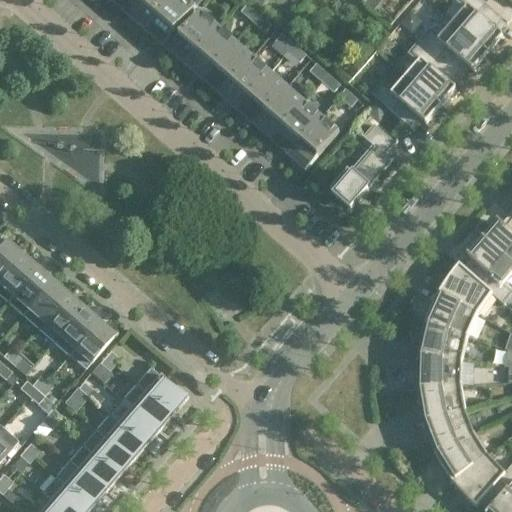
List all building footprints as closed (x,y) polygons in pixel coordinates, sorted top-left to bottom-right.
[(115,0),(131,13),(131,14),(142,0),(115,0)] [(149,29),(173,0),(142,0),(131,14),(131,13),(127,17),(137,26),(141,22),(148,28),(149,29)] [(148,28),(144,32),(155,41),(158,37),(166,44),(194,11),(203,2),(200,0),(173,0),(149,29),(148,28)] [(466,9),(452,25),(487,55),(502,38),(495,31),(503,21),(478,0),(458,0),(457,1),(466,9)] [(248,5),(242,13),(254,23),(260,16),(248,5)] [(217,31),(199,15),(167,52),(177,61),(181,57),(188,63),(217,31)] [(266,34),(272,26),(260,16),(254,23),(266,34)] [(472,72),(487,55),(452,25),(439,41),(429,33),(420,44),(456,75),(464,66),(472,72)] [(234,46),(217,31),(188,63),(184,67),(195,76),(198,72),(206,78),(234,46)] [(276,43),(288,53),(295,46),(283,35),(276,43)] [(448,85),(456,75),(420,44),(411,55),(420,63),(406,78),(440,109),(456,91),(448,85)] [(206,78),(222,93),(223,93),(251,61),(234,46),(206,78)] [(307,56),(295,46),(288,53),(300,64),(307,56)] [(222,93),(219,97),(229,106),(233,102),(239,108),(240,108),(268,76),(251,61),(223,93),(222,93)] [(310,73),(322,83),(329,76),(317,65),(310,73)] [(239,108),(236,112),(246,121),(250,117),(257,123),(285,91),(268,76),(240,108),(239,108)] [(341,86),(329,76),(322,83),(334,94),(341,86)] [(425,126),(440,109),(406,78),(392,94),(383,86),(373,98),(409,129),(418,119),(425,126)] [(359,101),(346,90),(340,98),(352,109),(359,101)] [(257,123),(253,127),(263,136),(267,132),(274,138),(303,106),(285,91),(257,123)] [(274,138),(270,142),(281,151),(284,147),(291,153),(292,153),(320,121),(303,106),(274,138)] [(291,153),(288,157),(298,166),(301,162),(309,169),(338,136),(320,121),(292,153),(291,153)] [(367,191),(392,163),(385,157),(395,145),(373,127),(363,139),(374,149),(351,177),(348,174),(331,194),(351,212),(368,192),(367,191)] [(497,223),(483,240),(511,265),(511,221),(505,230),(497,223)] [(467,273),(467,274),(492,296),(503,305),(511,294),(511,293),(503,286),(511,276),(511,265),(483,240),(467,258),(475,264),(467,273)] [(4,244),(0,248),(0,280),(20,258),(4,244)] [(0,298),(7,305),(12,299),(36,271),(20,258),(0,280),(0,298)] [(492,296),(467,274),(467,273),(460,267),(456,271),(452,276),(449,280),(446,285),(442,290),(440,295),(478,317),(492,296)] [(36,271),(12,299),(7,305),(22,318),(51,285),(36,271)] [(38,332),(43,326),(67,298),(51,285),(22,318),(38,332)] [(428,320),(426,325),(467,339),(478,317),(440,295),(437,300),(434,305),(432,310),(430,315),(428,320)] [(53,345),(59,339),(82,312),(67,298),(43,326),(38,332),(53,345)] [(69,359),(74,353),(98,325),(82,312),(59,339),(53,345),(69,359)] [(98,325),(74,353),(69,359),(84,372),(113,339),(98,325)] [(467,339),(426,325),(424,331),(423,336),(421,342),(420,347),(419,353),(418,358),(462,364),(462,363),(467,339)] [(3,359),(9,365),(17,355),(11,350),(3,359)] [(110,354),(105,360),(114,368),(120,362),(110,354)] [(23,361),(17,355),(9,365),(15,370),(23,361)] [(462,364),(418,358),(418,364),(417,369),(417,375),(417,380),(417,386),(417,392),(461,389),(461,388),(462,364)] [(109,374),(114,368),(105,360),(100,366),(109,374)] [(12,375),(3,367),(0,370),(0,377),(6,382),(12,375)] [(178,392),(177,394),(149,370),(135,386),(145,394),(172,418),(187,400),(178,392)] [(32,389),(36,392),(38,394),(46,385),(40,380),(32,389)] [(30,399),(36,392),(32,389),(27,384),(21,391),(30,399)] [(46,385),(38,394),(44,399),(52,390),(46,385)] [(83,385),(78,391),(87,399),(93,393),(83,385)] [(172,418),(145,394),(135,386),(122,401),(131,410),(158,433),(172,418)] [(422,419),(423,425),(466,413),(465,413),(461,389),(417,392),(418,397),(419,403),(419,408),(420,414),(422,419)] [(82,405),(87,399),(78,391),(73,397),(82,405)] [(39,407),(45,400),(44,399),(38,394),(36,392),(30,399),(39,407)] [(50,397),(47,401),(53,407),(57,403),(50,397)] [(47,401),(45,400),(39,407),(48,415),(55,408),(53,407),(47,401)] [(158,433),(131,410),(122,401),(108,417),(145,449),(158,433)] [(47,419),(56,426),(62,420),(53,413),(47,419)] [(466,413),(423,425),(425,430),(426,435),(428,440),(430,445),(432,450),(435,456),(475,436),(474,436),(466,413)] [(95,433),(104,441),(131,464),(145,449),(108,417),(95,433)] [(51,433),(56,426),(47,419),(42,425),(51,433)] [(2,431),(0,433),(0,464),(18,444),(2,431)] [(81,448),(91,456),(118,480),(131,464),(104,441),(95,433),(81,448)] [(450,480),(453,484),(488,457),(475,436),(435,456),(438,461),(440,466),(443,471),(446,475),(450,480)] [(29,447),(24,453),(33,461),(38,455),(29,447)] [(68,464),(77,472),(104,495),(118,480),(91,456),(81,448),(68,464)] [(28,467),(33,461),(24,453),(19,459),(28,467)] [(505,475),(504,475),(488,457),(453,484),(457,489),(460,493),(464,497),(468,501),(472,505),(476,509),(483,501),(505,475)] [(54,479),(64,487),(91,511),(104,495),(77,472),(68,464),(54,479)] [(511,511),(511,466),(504,475),(505,475),(483,501),(492,510),(490,511),(511,511)] [(3,477),(0,480),(0,484),(7,491),(12,485),(3,477)] [(89,511),(91,511),(64,487),(54,479),(41,495),(50,503),(60,511),(89,511)] [(0,484),(0,495),(2,497),(11,505),(16,499),(7,491),(0,484)] [(60,511),(50,503),(42,511),(60,511)]
